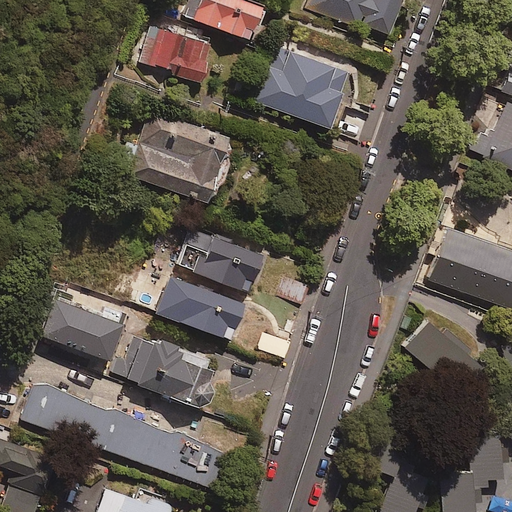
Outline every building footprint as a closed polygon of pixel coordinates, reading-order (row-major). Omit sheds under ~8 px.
[(247,42),(260,10),(236,0),(188,0),(182,16),(247,42)] [(308,0),(305,8),(355,27),(357,24),(388,36),(401,0),(308,0)] [(209,46),(149,28),(138,65),(198,83),(209,46)] [(333,70),(275,48),(253,104),(330,134),(345,96),(326,89),(333,70)] [(511,64),(501,92),(511,95),(511,64)] [(511,104),(507,102),(482,157),(511,170),(511,104)] [(230,139),(150,111),(128,177),(210,205),(215,191),(219,192),(228,166),(221,163),(230,139)] [(511,251),(447,229),(429,281),(511,310),(511,251)] [(261,257),(189,230),(175,268),(247,295),(261,257)] [(244,304),(169,277),(155,315),(230,342),(244,304)] [(121,326),(56,303),(43,340),(108,363),(121,326)] [(481,366),(427,323),(405,350),(459,394),(481,366)] [(208,384),(212,374),(203,371),(206,364),(130,335),(114,378),(200,410),(209,406),(212,400),(213,392),(208,384)] [(511,350),(502,354),(511,382),(511,350)] [(224,454),(34,384),(21,420),(211,489),(224,454)] [(33,511),(50,460),(0,443),(0,468),(15,474),(2,511),(33,511)] [(442,511),(474,511),(475,505),(482,505),(482,490),(486,490),(486,481),(501,481),(501,465),(510,465),(511,447),(444,445),(442,511)] [(416,511),(426,479),(405,473),(392,511),(416,511)] [(169,511),(170,510),(105,488),(96,511),(169,511)]
